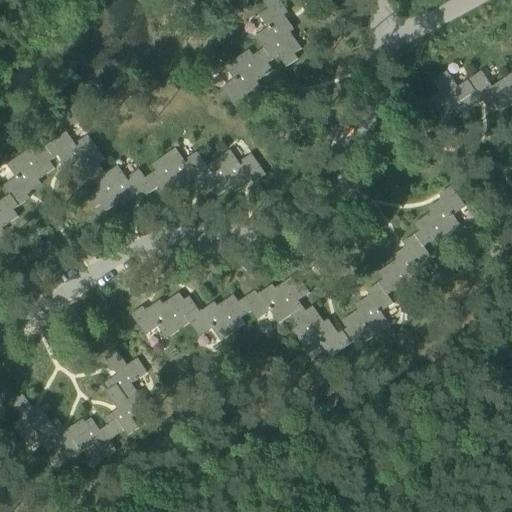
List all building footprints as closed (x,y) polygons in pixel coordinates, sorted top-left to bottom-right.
[(258,0),(260,0),(267,10),(280,1),(278,0),(251,0),(254,3),(258,0)] [(255,37),(263,49),(272,61),(278,57),(286,68),(298,59),(294,54),(301,49),(290,33),(294,30),(284,15),(288,13),(280,1),(267,10),(259,16),(267,28),(255,37)] [(272,61),(263,49),(253,56),(249,50),(225,67),(234,80),(221,89),(236,109),(248,101),(245,97),(259,86),(257,82),(273,71),(268,64),(272,61)] [(456,115),(462,111),(457,102),(472,92),(465,82),(456,88),(445,72),(431,82),(438,92),(422,103),(430,114),(447,102),(456,115)] [(485,108),(492,104),(491,102),(507,92),(500,82),(491,88),(480,72),(465,82),(472,92),(457,102),(462,111),(464,114),(481,104),(485,108)] [(511,74),(500,82),(507,92),(491,102),(492,104),(499,114),(511,105),(511,74)] [(65,132),(44,147),(53,160),(58,156),(68,171),(72,168),(83,184),(90,179),(91,180),(103,172),(98,165),(104,161),(87,136),(74,145),(65,132)] [(2,188),(8,196),(16,208),(29,199),(26,195),(41,185),(38,180),(54,169),(49,162),(53,160),(44,147),(33,154),(30,149),(6,166),(15,179),(2,188)] [(230,150),(206,167),(208,170),(196,178),(207,193),(212,190),(217,197),(233,186),(236,190),(251,179),(254,183),(266,175),(251,154),(239,163),(230,150)] [(155,172),(145,178),(154,191),(158,188),(163,195),(179,184),(182,188),(196,178),(208,170),(206,167),(196,153),(181,164),(172,152),(151,166),(155,172)] [(105,176),(103,172),(91,180),(97,189),(86,197),(95,209),(100,205),(105,213),(121,201),(124,206),(139,195),(142,199),(154,191),(145,178),(139,170),(126,179),(118,167),(105,176)] [(419,232),(414,236),(422,248),(434,240),(438,246),(462,230),(453,217),(466,208),(451,186),(439,195),(442,199),(427,209),(430,213),(414,225),(419,232)] [(0,236),(5,233),(2,229),(18,218),(13,210),(16,208),(8,196),(0,201),(0,236)] [(383,280),(378,284),(387,297),(398,289),(402,295),(424,280),(415,266),(428,258),(422,248),(414,236),(403,243),(406,247),(391,258),(394,262),(378,273),(383,280)] [(277,326),(289,318),(303,308),(298,302),(310,294),(301,281),(296,285),(291,278),(275,289),(272,285),(257,295),(254,291),(241,300),(250,313),(256,322),(268,313),(277,326)] [(346,329),(342,331),(351,344),(361,337),(364,342),(388,326),(380,314),(393,306),(387,297),(378,284),(367,291),(369,295),(355,306),(358,310),(341,321),(346,329)] [(197,340),(210,331),(199,313),(200,312),(189,297),(184,300),(179,293),(163,305),(160,300),(145,311),(142,307),(130,315),(143,334),(157,324),(168,339),(187,326),(197,340)] [(240,319),(250,313),(241,300),(238,302),(233,295),(217,306),(214,302),(200,312),(199,313),(210,331),(219,343),(244,326),(240,319)] [(303,308),(289,318),(295,327),(285,334),(302,359),(321,346),(330,358),(351,344),(342,331),(338,334),(328,320),(324,323),(313,307),(305,312),(303,308)] [(104,384),(108,390),(115,385),(127,400),(136,394),(131,385),(148,374),(137,359),(127,366),(116,350),(105,358),(117,375),(104,384)] [(105,418),(109,425),(115,421),(123,432),(127,438),(140,429),(133,418),(147,409),(136,394),(127,400),(115,385),(108,390),(105,392),(117,410),(105,418)] [(37,430),(43,439),(56,431),(50,423),(45,415),(52,410),(47,403),(34,412),(23,395),(11,403),(22,418),(12,426),(22,441),(37,430)] [(91,418),(85,423),(90,431),(74,443),(81,453),(90,447),(101,462),(115,452),(109,442),(123,432),(115,421),(109,425),(100,431),(91,418)] [(56,431),(43,439),(38,443),(45,454),(55,447),(66,463),(81,453),(74,443),(90,431),(85,423),(82,419),(65,431),(57,419),(50,423),(56,431)]
